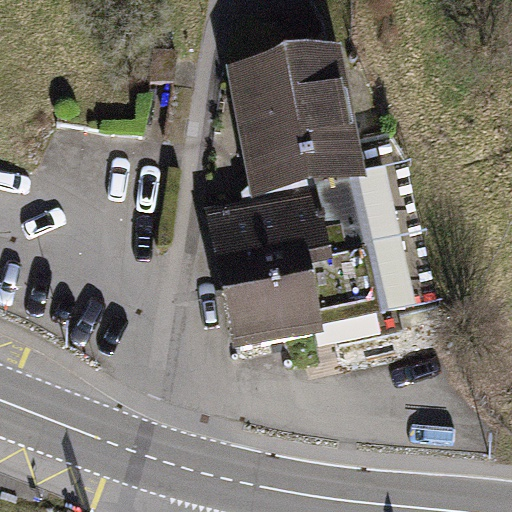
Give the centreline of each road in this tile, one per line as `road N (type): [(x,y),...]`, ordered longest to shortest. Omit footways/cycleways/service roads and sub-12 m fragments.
road 1 (secondary): [(452,511),(298,495),(149,458)]
road 2 (track): [(216,0),(179,251)]
road 3 (secondary): [(149,458),(0,402)]
